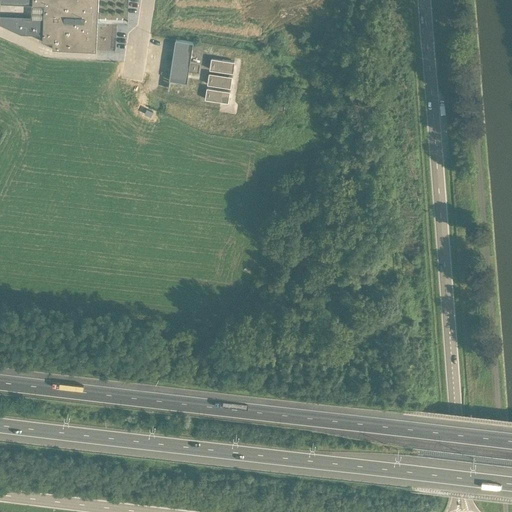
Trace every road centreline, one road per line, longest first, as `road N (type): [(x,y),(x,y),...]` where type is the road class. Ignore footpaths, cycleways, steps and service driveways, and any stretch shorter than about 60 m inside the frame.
road 1 (motorway): [(511,435),(0,375)]
road 2 (motorway): [(0,419),(511,478)]
road 3 (secondary): [(458,470),(423,0)]
road 4 (unknown): [(0,30),(55,54),(135,51),(137,78)]
road 5 (secondary): [(132,511),(0,495)]
